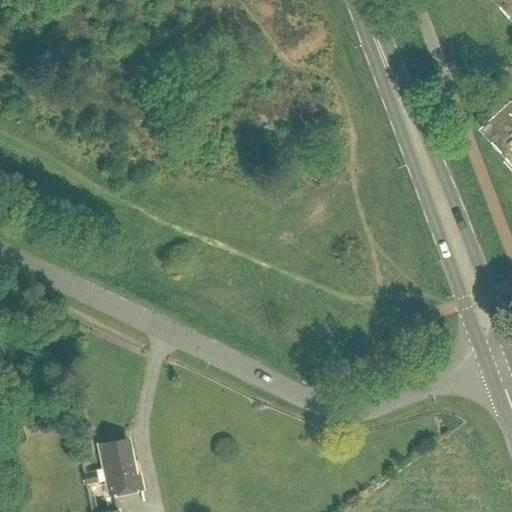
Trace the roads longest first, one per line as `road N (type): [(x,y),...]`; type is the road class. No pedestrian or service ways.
road 1 (unclassified): [(495,364),(385,406),(331,408),(0,253)]
road 2 (secondary): [(493,356),(488,293),(399,72),(365,12)]
road 3 (secondary): [(365,12),(464,302),(493,356)]
